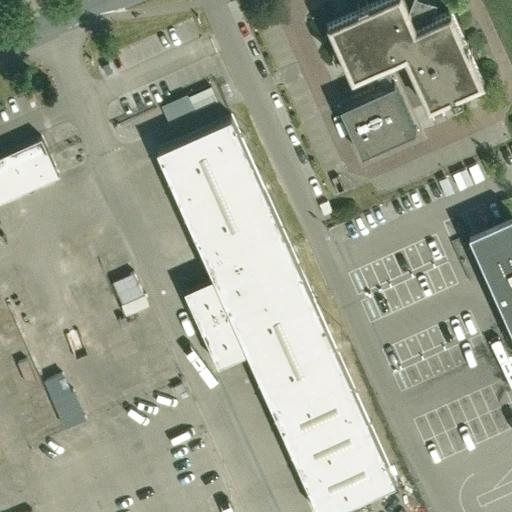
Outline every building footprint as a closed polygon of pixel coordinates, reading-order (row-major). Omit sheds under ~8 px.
[(403,55),(426,107),(443,100),(467,89),(473,86),(482,82),(449,9),(432,17),(415,25),(407,8),(403,0),(377,0),(326,23),(329,32),(333,41),(343,62),(347,72),(351,79),(374,68),(384,64),(403,55)] [(392,82),(384,64),(374,68),(383,86),(343,104),(340,106),(361,154),(415,129),(394,81),(392,82)] [(323,511),(394,481),(231,114),(156,147),(213,275),(184,288),(217,363),(246,350),(318,511),(323,511)] [(0,199),(58,173),(41,135),(0,153),(0,199)] [(366,215),(373,231),(379,228),(377,222),(389,216),(392,223),(417,212),(410,196),(366,215)] [(511,328),(511,213),(469,232),(511,328)] [(66,418),(75,440),(87,435),(82,424),(92,420),(88,410),(66,418)] [(181,463),(163,472),(173,492),(192,483),(181,463)] [(271,483),(277,495),(299,485),(294,473),(271,483)] [(204,509),(205,511),(225,511),(222,503),(204,509)]
